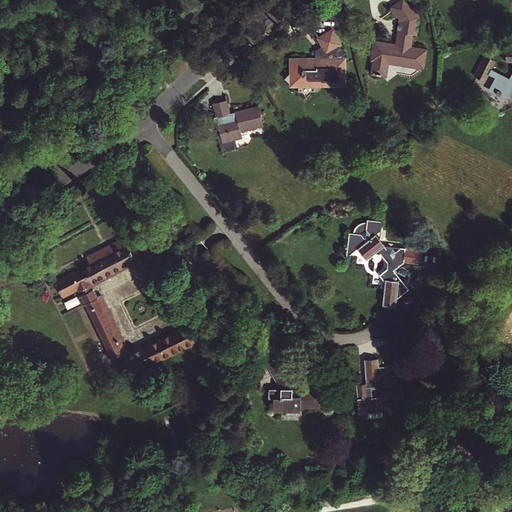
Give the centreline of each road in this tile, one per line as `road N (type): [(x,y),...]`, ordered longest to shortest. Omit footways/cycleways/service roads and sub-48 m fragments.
road 1 (residential): [(143,119),(305,325),(322,335),(368,336)]
road 2 (residential): [(143,119),(226,44),(297,0)]
road 3 (residential): [(0,209),(143,119)]
